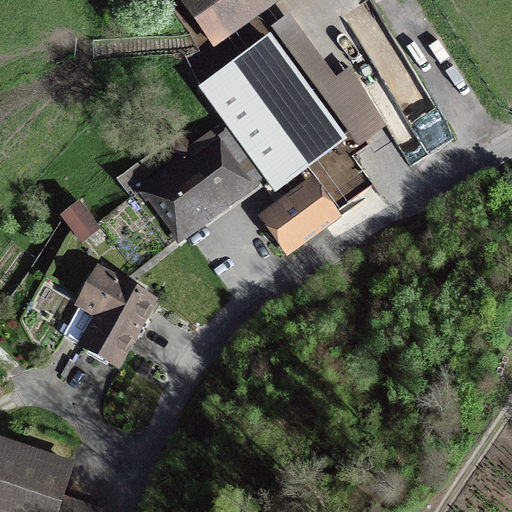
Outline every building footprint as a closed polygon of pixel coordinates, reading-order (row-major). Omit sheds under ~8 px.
[(271,0),(181,0),(174,5),(203,47),(217,38),(271,0)] [(292,18),(277,28),(355,142),(383,123),(349,73),(335,83),(292,18)] [(341,153),(260,40),(233,60),(217,38),(203,47),(199,50),(214,71),(201,80),(237,131),(226,139),(259,185),(291,162),(304,180),(341,153)] [(218,144),(147,194),(172,229),(243,179),(218,144)] [(313,186),(264,220),(284,251),(334,217),(313,186)] [(60,214),(79,241),(97,229),(78,201),(60,214)] [(149,299),(94,273),(80,302),(103,313),(87,344),(119,360),(149,299)] [(65,472),(0,451),(0,511),(70,511),(54,507),(65,472)]
